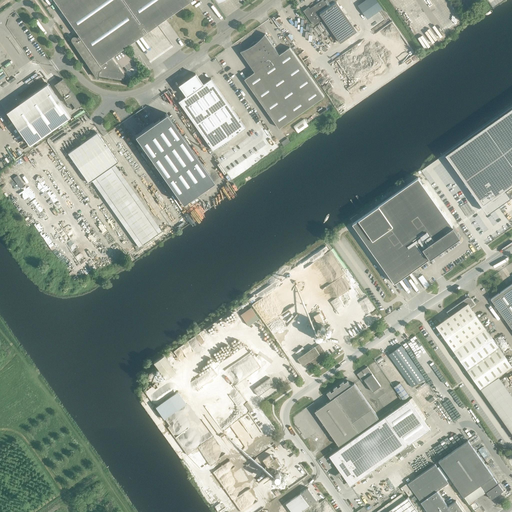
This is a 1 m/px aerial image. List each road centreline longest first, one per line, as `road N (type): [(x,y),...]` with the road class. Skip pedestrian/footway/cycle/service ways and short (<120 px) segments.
road 1 (unclassified): [(272,0),(134,95),(79,80),(23,0)]
road 2 (unclassified): [(347,511),(287,426),(287,406),(448,291)]
